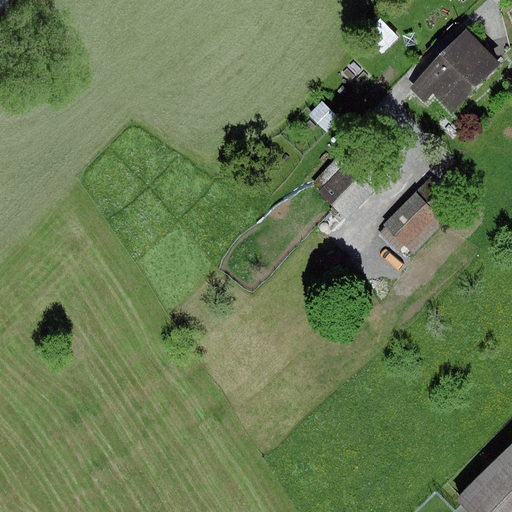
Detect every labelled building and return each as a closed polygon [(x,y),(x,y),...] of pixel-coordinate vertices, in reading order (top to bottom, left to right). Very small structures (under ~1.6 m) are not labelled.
[(473,30),(416,87),(429,100),(435,94),(456,116),(507,65),(473,30)] [(325,103),(312,116),(330,133),(342,119),(325,103)] [(350,162),(321,191),(350,219),(379,189),(350,162)] [(432,177),(385,226),(409,248),(440,215),(446,222),(462,205),(432,177)] [(511,511),(511,455),(465,501),(475,511),(511,511)]
